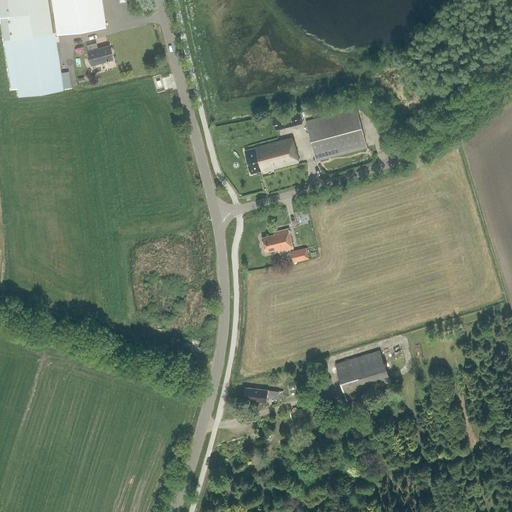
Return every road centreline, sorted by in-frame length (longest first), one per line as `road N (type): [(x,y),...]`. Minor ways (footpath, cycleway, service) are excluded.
road 1 (unclassified): [(216,215),(400,159),(511,83)]
road 2 (secondary): [(172,511),(219,364),(225,297),(216,215)]
road 3 (secondary): [(216,215),(160,0)]
